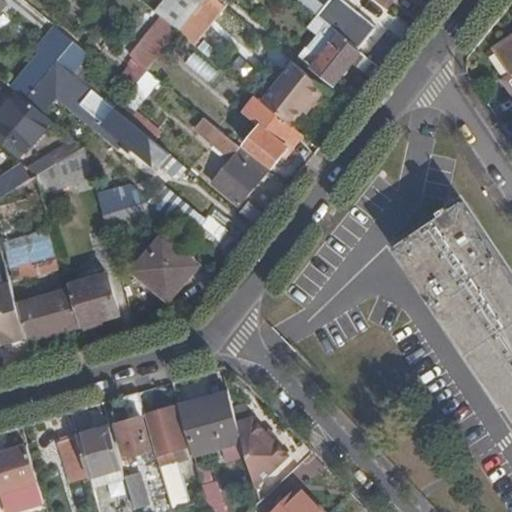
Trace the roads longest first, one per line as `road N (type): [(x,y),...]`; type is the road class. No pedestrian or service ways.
road 1 (residential): [(427,71),(224,321)]
road 2 (residential): [(224,321),(406,511)]
road 3 (residential): [(224,321),(196,347),(0,404)]
road 4 (residential): [(511,185),(427,71)]
